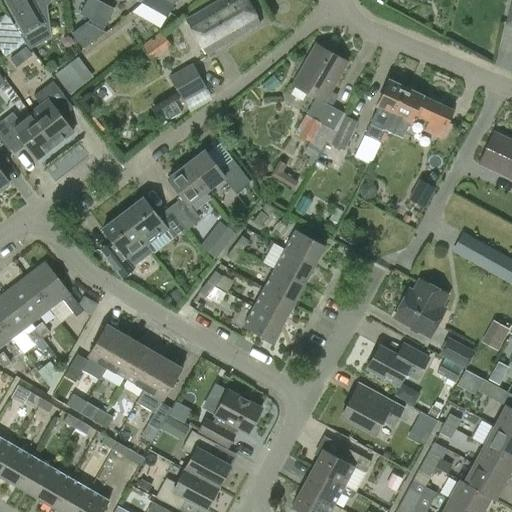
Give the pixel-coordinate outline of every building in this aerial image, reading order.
[(3,0),(23,35),(24,34),(27,38),(48,21),(36,0),(3,0)] [(36,0),(48,21),(27,38),(32,47),(54,34),(55,19),(52,0),(36,0)] [(89,23),(86,21),(85,21),(90,24),(101,2),(101,1),(99,0),(85,0),(79,13),(91,19),(89,23)] [(167,17),(175,0),(177,0),(143,0),(142,3),(167,17)] [(207,55),(260,24),(245,0),(219,0),(186,20),(207,55)] [(102,29),(114,8),(101,1),(101,2),(90,24),(104,31),(105,31),(102,29)] [(24,41),(9,17),(0,22),(0,48),(5,56),(24,41)] [(163,32),(145,42),(152,54),(169,44),(163,32)] [(292,85),(315,98),(294,132),(309,141),(303,151),(307,154),(306,156),(315,162),(317,159),(316,158),(332,129),(333,130),(343,112),(331,105),(338,94),(331,90),(347,62),(315,44),(292,85)] [(26,48),(18,54),(24,62),(32,55),(26,48)] [(78,56),(54,73),(69,94),(93,76),(78,56)] [(192,62),(168,75),(189,111),(212,98),(192,62)] [(273,75),(262,85),(269,92),(280,83),(273,75)] [(33,95),(40,105),(30,113),(55,146),(73,132),(61,116),(73,107),(52,80),(33,95)] [(384,129),(404,88),(389,81),(369,123),(369,124),(364,135),(379,142),(385,129),(384,129)] [(404,88),(384,129),(385,129),(402,137),(413,113),(430,121),(425,130),(440,137),(452,110),(404,88)] [(174,100),(164,106),(171,118),(181,112),(174,100)] [(14,153),(24,144),(36,160),(55,146),(30,113),(20,121),(12,111),(0,120),(0,139),(8,150),(10,148),(14,153)] [(343,112),(333,130),(336,131),(331,143),(332,144),(330,148),(340,153),(342,149),(344,150),(357,121),(345,114),(345,113),(343,112)] [(511,177),(511,141),(494,133),(480,163),(511,177)] [(0,192),(8,186),(6,183),(8,181),(0,170),(0,166),(9,160),(0,148),(0,192)] [(220,163),(216,166),(204,150),(186,164),(206,191),(224,178),(234,192),(250,180),(232,158),(222,166),(220,163)] [(315,162),(306,156),(302,163),(307,166),(305,168),(311,170),(315,162)] [(282,171),(286,164),(279,159),(270,174),(293,188),(298,180),(282,171)] [(206,191),(186,164),(167,179),(188,206),(206,191)] [(408,198),(425,207),(436,188),(419,179),(408,198)] [(122,213),(146,245),(167,229),(143,197),(122,213)] [(265,203),(252,220),(260,226),(273,207),(265,203)] [(392,214),(413,225),(419,214),(398,203),(392,214)] [(146,245),(122,213),(102,229),(112,241),(109,243),(113,249),(105,256),(122,278),(134,269),(127,260),(146,245)] [(285,249),(314,265),(325,246),(295,230),(285,249)] [(511,278),(511,258),(462,231),(451,250),(510,283),(511,278)] [(234,246),(241,252),(249,241),(242,235),(234,246)] [(224,248),(209,237),(202,246),(217,257),(224,248)] [(241,252),(234,246),(226,256),(233,262),(241,252)] [(314,265),(285,249),(274,268),(304,285),(314,265)] [(83,295),(78,304),(70,293),(45,261),(25,276),(50,308),(60,301),(65,302),(76,317),(83,311),(83,310),(91,314),(98,303),(83,295)] [(304,285),(274,268),(264,288),(293,304),(304,285)] [(207,281),(214,287),(222,276),(215,270),(207,281)] [(6,291),(42,337),(50,331),(42,322),(43,321),(40,316),(50,308),(25,276),(6,291)] [(444,309),(442,308),(449,293),(418,276),(411,291),(409,290),(394,317),(429,336),(444,309)] [(214,287),(207,281),(199,291),(206,297),(214,287)] [(184,298),(176,288),(169,294),(176,304),(184,298)] [(293,304),(264,288),(253,307),(283,323),(293,304)] [(0,295),(0,322),(12,338),(21,330),(25,335),(28,334),(35,342),(42,337),(6,291),(0,295)] [(283,323),(253,307),(243,326),(272,342),(283,323)] [(0,347),(12,338),(0,322),(0,347)] [(107,367),(125,335),(106,324),(87,356),(89,357),(87,359),(77,354),(64,376),(75,383),(83,370),(90,374),(97,361),(107,367)] [(126,378),(144,346),(125,335),(107,367),(126,378)] [(474,350),(447,336),(438,353),(465,367),(474,350)] [(35,342),(36,344),(40,350),(47,345),(42,337),(35,342)] [(416,379),(428,358),(405,345),(399,356),(379,345),(366,368),(398,386),(405,373),(416,379)] [(144,389),(163,357),(144,346),(126,378),(144,389)] [(0,354),(0,363),(3,368),(10,362),(3,352),(0,354)] [(161,401),(162,399),(163,400),(182,368),(163,357),(144,389),(153,394),(139,418),(158,429),(171,407),(161,401)] [(59,372),(50,362),(38,372),(50,387),(59,372)] [(436,373),(454,382),(460,372),(442,362),(436,373)] [(486,380),(482,378),(476,389),(505,405),(494,425),(511,434),(511,394),(508,392),(494,384),(486,380)] [(398,386),(393,394),(412,405),(418,394),(399,384),(398,386)] [(214,415),(215,415),(212,420),(205,416),(197,430),(228,447),(238,428),(248,433),(262,408),(227,389),(214,415)] [(37,406),(42,398),(31,392),(26,400),(37,406)] [(393,427),(404,408),(379,394),(373,405),(354,394),(341,417),(374,435),(382,421),(393,427)] [(42,398),(37,406),(49,413),(54,405),(42,398)] [(175,402),(169,415),(184,423),(191,410),(175,402)] [(99,424),(106,413),(97,408),(91,419),(99,424)] [(437,420),(441,412),(432,408),(428,415),(437,420)] [(437,420),(421,412),(413,427),(428,435),(437,420)] [(74,428),(79,420),(68,413),(63,421),(74,428)] [(106,413),(99,424),(106,428),(113,417),(106,413)] [(460,419),(449,413),(444,422),(455,429),(460,419)] [(188,428),(176,422),(168,417),(164,424),(161,428),(182,439),(188,428)] [(79,420),(74,428),(86,435),(91,427),(79,420)] [(439,432),(450,438),(455,429),(444,422),(439,432)] [(484,444),(511,459),(511,434),(494,425),(484,444)] [(230,465),(210,455),(216,443),(191,430),(181,449),(192,455),(184,469),(218,487),(230,465)] [(112,449),(117,441),(105,435),(101,443),(112,449)] [(319,456),(312,469),(354,490),(355,491),(371,460),(323,435),(313,453),(319,456)] [(0,469),(14,446),(0,437),(0,469)] [(117,441),(112,449),(124,456),(129,448),(117,441)] [(435,467),(436,465),(440,457),(446,447),(434,441),(423,460),(435,467)] [(474,463),(505,480),(511,466),(511,459),(484,444),(474,463)] [(14,446),(0,469),(0,475),(16,485),(33,456),(14,446)] [(33,456),(16,485),(35,496),(52,467),(33,456)] [(440,457),(436,465),(448,472),(452,464),(440,457)] [(425,485),(435,467),(423,460),(413,479),(424,486),(425,485)] [(490,497),(494,500),(505,480),(474,463),(464,481),(463,482),(490,497)] [(52,467),(35,496),(54,507),(70,478),(52,467)] [(180,510),(186,499),(206,510),(218,487),(184,469),(177,483),(166,478),(155,497),(180,510)] [(302,487),(333,504),(340,491),(350,497),(354,490),(312,469),(302,487)] [(62,511),(75,511),(89,489),(70,478),(54,507),(62,511)] [(426,486),(425,485),(424,486),(413,479),(403,498),(416,505),(426,486)] [(464,481),(460,479),(449,499),(473,511),(482,511),(490,497),(463,482),(464,481)] [(153,486),(142,480),(138,487),(149,493),(153,486)] [(329,511),(333,504),(302,487),(291,507),(300,511),(329,511)] [(89,489),(75,511),(101,511),(109,500),(89,489)] [(396,510),(399,511),(412,511),(416,505),(403,498),(396,510)] [(441,511),(473,511),(449,499),(441,511)] [(145,511),(173,511),(152,501),(145,511)]
